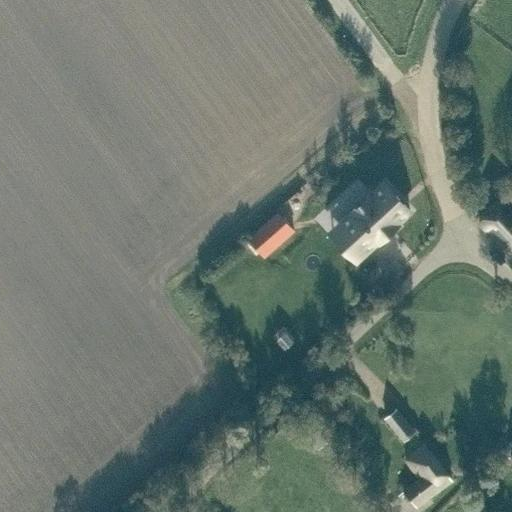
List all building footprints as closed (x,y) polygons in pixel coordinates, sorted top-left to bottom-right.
[(352,214),(340,226),(364,252),(379,239),(381,241),(397,226),(395,224),(410,210),(385,184),(373,195),(371,193),(350,212),(352,214)] [(480,222),(511,255),(511,254),(511,204),(511,205),(505,198),(480,222)] [(277,212),(248,238),(265,257),(294,231),(277,212)] [(411,471),(437,452),(403,408),(361,440),(376,460),(393,448),(411,471)] [(304,409),(290,420),(302,435),(316,424),(304,409)]
